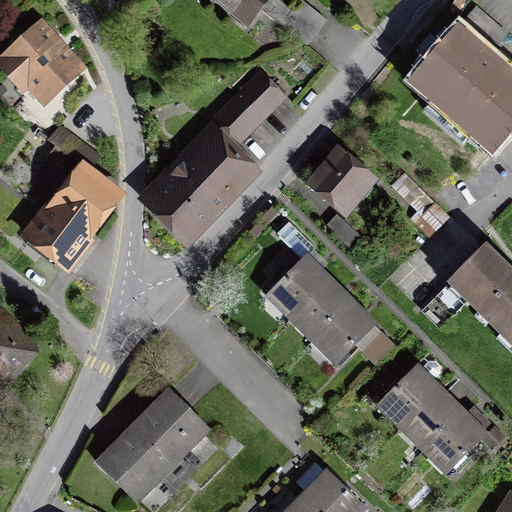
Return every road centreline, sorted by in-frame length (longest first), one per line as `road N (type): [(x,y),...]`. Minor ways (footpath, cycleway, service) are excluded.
road 1 (unclassified): [(417,0),(185,268),(122,289)]
road 2 (unclassified): [(122,289),(132,196),(128,124),(101,48),(71,0)]
road 3 (unclassified): [(29,511),(101,365),(122,289)]
road 4 (unknown): [(160,282),(284,414)]
